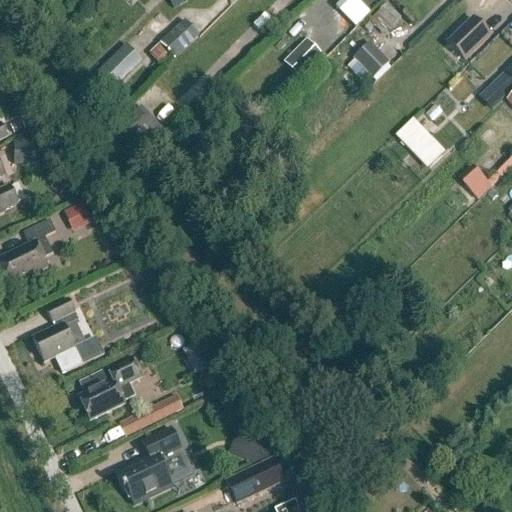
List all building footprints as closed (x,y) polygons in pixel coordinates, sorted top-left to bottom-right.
[(355,0),(367,11),(378,0),(355,0)] [(401,20),(386,7),(377,17),(391,30),(401,20)] [(186,20),(151,53),(164,67),(199,35),(186,20)] [(472,20),(445,45),(465,65),(491,39),(472,20)] [(307,42),(283,65),(299,81),(322,57),(307,42)] [(127,45),(100,72),(114,87),(142,60),(127,45)] [(353,61),(354,63),(349,68),(366,85),(371,80),(372,82),(390,65),(370,45),(353,61)] [(511,67),(490,88),(504,102),(511,94),(511,67)] [(8,127),(12,136),(23,130),(19,121),(8,127)] [(396,139),(427,172),(444,156),(413,122),(396,139)] [(14,146),(15,168),(40,167),(39,145),(14,146)] [(0,217),(4,216),(3,214),(18,207),(9,189),(0,193),(0,180),(4,178),(0,169),(0,217)] [(472,197),(487,184),(479,175),(464,188),(472,197)] [(86,214),(82,205),(64,214),(69,223),(86,214)] [(23,236),(29,248),(0,261),(0,273),(8,290),(47,271),(43,261),(53,256),(45,240),(55,235),(49,223),(23,236)] [(45,313),(51,325),(74,314),(67,301),(45,313)] [(44,366),(54,361),(62,376),(82,367),(63,327),(32,342),(44,366)] [(90,424),(124,407),(123,405),(134,399),(128,387),(141,381),(131,361),(107,373),(112,383),(107,386),(102,375),(80,386),(85,396),(78,400),(90,424)] [(170,403),(137,418),(143,431),(176,415),(170,403)] [(180,452),(170,432),(142,445),(148,458),(139,462),(141,466),(115,478),(123,494),(127,492),(134,508),(172,490),(159,463),(180,452)] [(223,485),(234,509),(284,485),(272,461),(223,485)]
